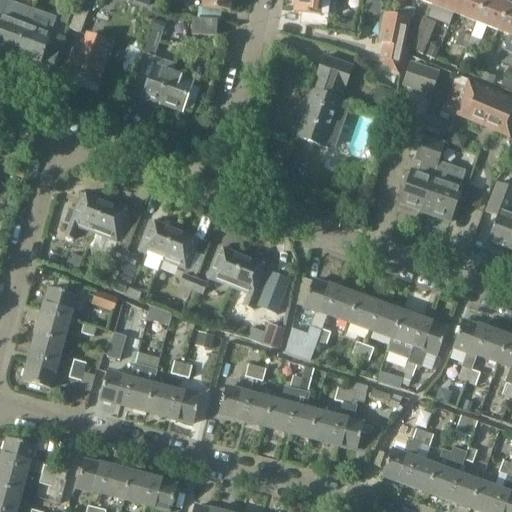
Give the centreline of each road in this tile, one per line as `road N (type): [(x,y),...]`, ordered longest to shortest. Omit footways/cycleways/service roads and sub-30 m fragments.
road 1 (residential): [(0,407),(380,511)]
road 2 (residential): [(214,192),(511,303)]
road 3 (residential): [(0,337),(53,134)]
road 4 (residential): [(214,192),(260,0)]
road 5 (residential): [(214,192),(53,134)]
